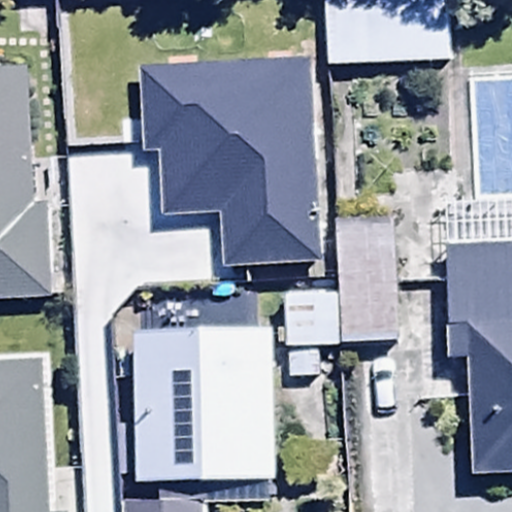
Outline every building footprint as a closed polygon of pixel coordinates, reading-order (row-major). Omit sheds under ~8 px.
[(160,7),(165,86),(192,84),(188,6),(160,7)] [(165,86),(160,7),(66,10),(69,90),(165,86)] [(322,11),(323,79),(454,77),(453,9),(322,11)] [(30,78),(0,79),(0,308),(65,306),(59,169),(34,170),(30,78)] [(137,215),(140,274),(226,273),(225,202),(171,202),(171,215),(137,215)] [(339,356),(381,355),(381,375),(423,374),(422,291),(400,291),(399,224),(338,225),(339,301),(339,356)] [(473,486),(511,485),(511,252),(444,254),(447,374),(470,373),(473,486)] [(287,301),(287,362),(340,362),(339,356),(339,301),(287,301)] [(152,351),(135,351),(137,497),(278,495),(276,347),(192,348),(192,338),(152,339),(152,351)] [(41,371),(0,373),(0,511),(70,511),(67,468),(49,469),(41,371)]
